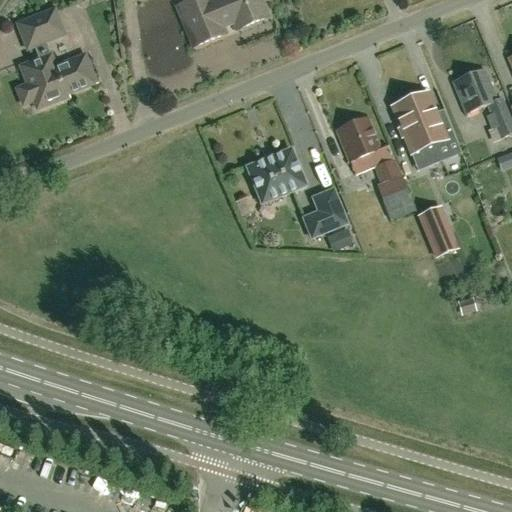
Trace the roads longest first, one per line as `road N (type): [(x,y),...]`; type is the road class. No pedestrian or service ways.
road 1 (unclassified): [(0,191),(470,0)]
road 2 (primary): [(476,511),(0,368)]
